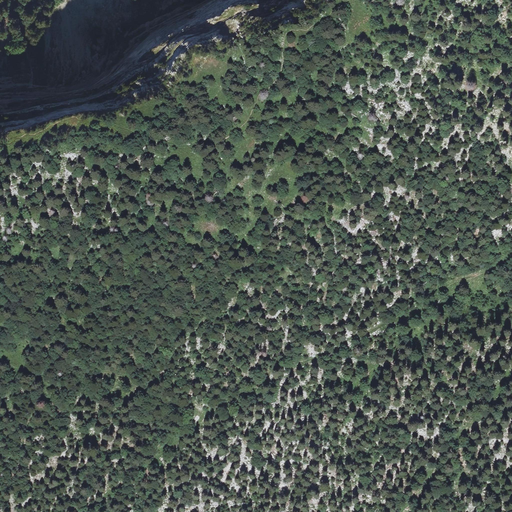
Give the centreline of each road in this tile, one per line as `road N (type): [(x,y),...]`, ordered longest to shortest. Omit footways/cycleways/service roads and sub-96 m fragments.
road 1 (track): [(511,257),(312,359),(271,368),(213,405)]
road 2 (track): [(87,511),(213,405)]
